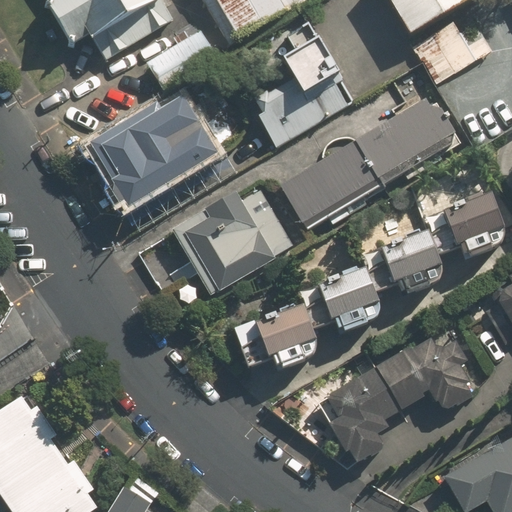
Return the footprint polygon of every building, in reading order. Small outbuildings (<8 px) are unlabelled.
[(53,0),(45,5),(69,46),(88,35),(94,45),(165,4),(162,0),(53,0)] [(214,0),(239,41),(309,0),(214,0)] [(412,60),(376,0),(324,0),(301,14),(320,48),(289,66),(310,102),(342,84),(349,96),(412,60)] [(478,0),(391,0),(440,83),(490,54),(464,10),(479,1),(478,0)] [(202,31),(141,66),(159,97),(220,62),(202,31)] [(183,94),(108,137),(148,205),(222,163),(183,94)] [(455,148),(426,102),(353,147),(380,192),(455,148)] [(380,192),(353,147),(281,190),(307,235),(380,192)] [(294,249),(259,194),(244,203),(237,192),(173,231),(215,298),(294,249)] [(489,198),(428,220),(441,257),(462,249),(466,259),(507,244),(489,198)] [(424,238),(371,257),(385,293),(399,288),(402,298),(441,284),(424,238)] [(367,269),(306,292),(321,330),(341,322),(346,335),(387,319),(367,269)] [(511,275),(489,289),(497,303),(485,310),(504,342),(511,337),(511,275)] [(301,306),(238,328),(252,367),(275,359),(279,370),(319,356),(301,306)] [(335,419),(327,423),(345,454),(350,452),(357,464),(383,450),(376,437),(389,430),(384,422),(430,396),(443,419),(475,401),(457,369),(467,364),(454,341),(435,351),(429,339),(323,399),(335,419)] [(23,396),(0,411),(0,497),(10,511),(94,511),(97,510),(88,497),(94,493),(75,465),(71,468),(53,443),(60,438),(39,408),(33,411),(23,396)] [(511,511),(511,440),(444,478),(462,511),(476,511),(487,506),(490,511),(511,511)] [(149,511),(154,505),(125,488),(110,511),(149,511)]
